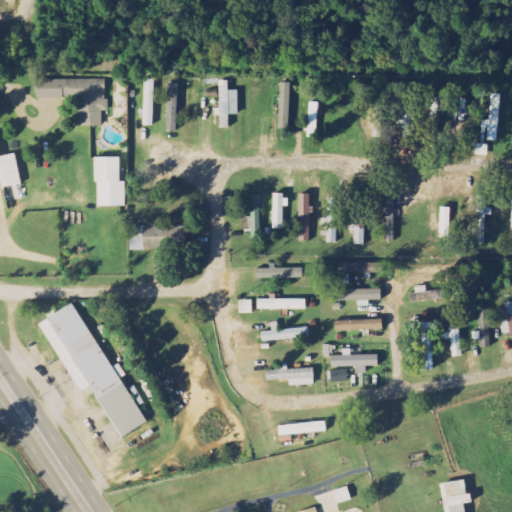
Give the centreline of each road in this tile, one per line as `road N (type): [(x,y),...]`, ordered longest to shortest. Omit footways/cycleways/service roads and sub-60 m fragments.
road 1 (residential): [(0,292),(213,291),(235,380),(247,395),(275,403),(511,371)]
road 2 (residential): [(511,167),(231,165),(217,182),(213,291)]
road 3 (trunk): [(87,511),(0,379)]
